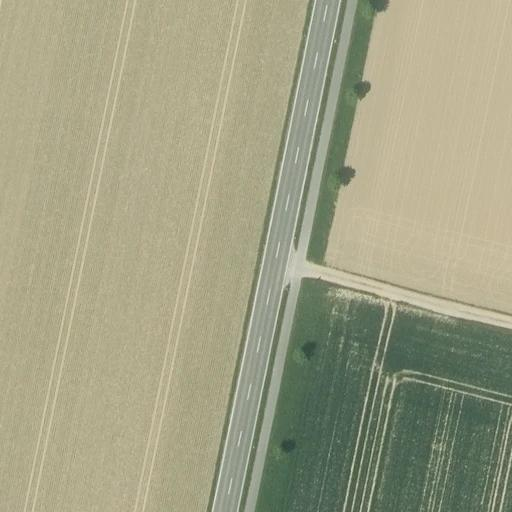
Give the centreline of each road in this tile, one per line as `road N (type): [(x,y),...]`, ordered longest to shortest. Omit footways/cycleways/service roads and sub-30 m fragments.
road 1 (tertiary): [(228,511),(331,0)]
road 2 (track): [(511,327),(277,265)]
